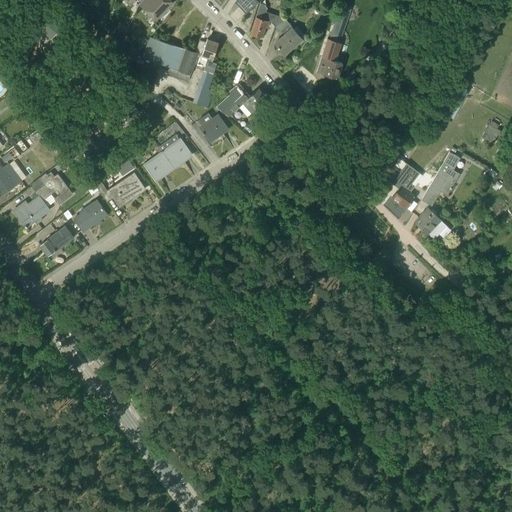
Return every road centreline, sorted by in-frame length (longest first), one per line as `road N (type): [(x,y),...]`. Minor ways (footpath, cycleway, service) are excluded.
road 1 (residential): [(33,296),(300,112)]
road 2 (unclassified): [(300,112),(511,346)]
road 3 (tertiary): [(193,511),(33,296)]
road 4 (residential): [(300,112),(196,0)]
road 5 (residential): [(300,112),(392,33)]
